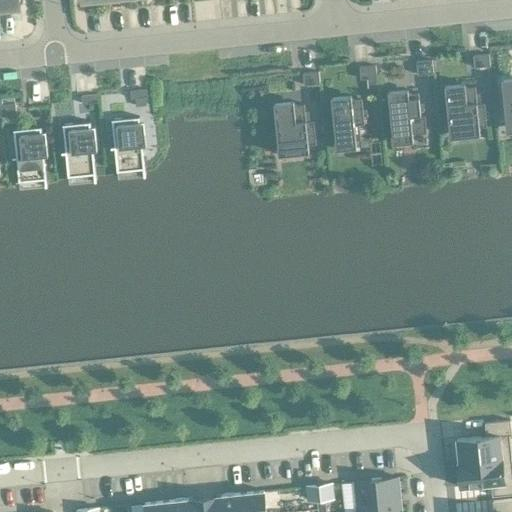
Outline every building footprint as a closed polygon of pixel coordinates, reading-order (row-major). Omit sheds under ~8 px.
[(488,55),(472,56),(473,68),(489,67),(488,55)] [(415,62),(417,76),(433,74),(431,60),(415,62)] [(376,78),(374,66),(358,68),(360,80),(376,78)] [(302,74),(303,86),(319,84),(318,72),(302,74)] [(511,131),(511,78),(501,80),(505,123),(504,123),(505,132),(511,131)] [(444,86),(448,129),(447,129),(448,138),(479,135),(478,128),(486,127),(483,104),(480,104),(479,94),(475,94),(474,87),(464,88),(464,84),(444,86)] [(417,93),(407,94),(407,89),(387,91),(391,135),(390,135),(391,144),(412,142),(412,135),(425,133),(424,116),(420,117),(417,93)] [(130,92),(130,100),(146,98),(145,90),(130,92)] [(97,103),(96,95),(81,97),(81,105),(97,103)] [(330,97),(335,141),(333,141),(334,150),(355,148),(355,140),(360,140),(358,125),(363,125),(360,99),(350,100),(350,95),(330,97)] [(312,121),(308,122),(307,109),(303,110),(303,105),(293,106),(293,101),(273,103),(277,148),(276,149),(277,156),(308,152),(307,145),(315,145),(312,121)] [(14,103),(0,104),(0,117),(15,115),(14,103)] [(141,146),(145,145),(143,122),(139,122),(138,117),(111,120),(114,147),(110,147),(110,149),(114,149),(116,172),(142,169),(143,177),(144,177),(141,146)] [(61,154),(65,154),(67,177),(93,174),(93,182),(95,182),(92,151),(96,150),(94,127),(90,127),(89,122),(62,125),(65,152),(61,152),(61,154)] [(43,156),(47,156),(44,132),(41,133),(40,127),(13,130),(15,157),(11,158),(12,159),(16,159),(18,182),(43,179),(44,187),(46,187),(43,156)] [(485,436),(456,439),(458,462),(457,462),(457,463),(511,458),(508,436),(511,435),(509,421),(484,424),(485,436)] [(511,470),(511,458),(457,463),(459,487),(490,484),(492,497),(511,494),(511,470)] [(356,511),(351,511),(354,511),(400,507),(397,478),(353,482),(356,511)] [(332,484),(322,485),(323,498),(333,497),(332,484)] [(315,486),(305,487),(307,500),(316,499),(315,486)] [(265,511),(263,491),(220,496),(221,511),(265,511)] [(144,511),(188,511),(187,499),(144,504),(144,511)] [(493,511),(511,511),(511,499),(492,502),(493,511)]
